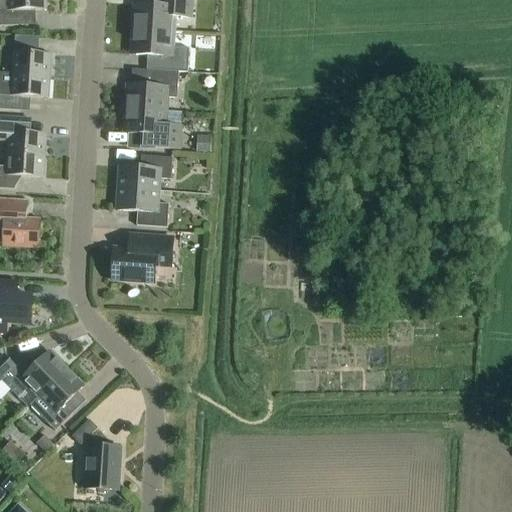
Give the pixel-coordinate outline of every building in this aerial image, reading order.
[(46,0),(7,0),(8,4),(0,4),(0,28),(18,28),(17,14),(46,13),(46,0)] [(134,7),(133,32),(174,34),(175,19),(192,20),(192,0),(159,0),(159,5),(156,8),(134,7)] [(174,34),(133,32),(131,57),(153,58),(156,62),(155,73),(188,75),(190,51),(173,50),(174,34)] [(13,54),(12,77),(50,79),(51,57),(13,54)] [(50,79),(12,77),(0,75),(0,111),(20,113),(21,99),(49,101),(50,79)] [(127,87),(126,112),(167,114),(168,100),(177,101),(179,77),(152,76),(152,87),(149,89),(127,87)] [(167,114),(126,112),(124,136),(146,136),(149,139),(148,150),(174,152),(181,152),(183,129),(175,129),(166,128),(167,114)] [(0,143),(8,144),(7,156),(45,159),(46,137),(19,135),(20,121),(0,119),(0,143)] [(198,137),(197,154),(211,155),(212,138),(198,137)] [(45,159),(7,156),(6,169),(0,169),(0,191),(15,192),(16,179),(44,181),(45,159)] [(120,169),(118,191),(159,194),(160,181),(171,182),(172,161),(142,158),(141,170),(120,169)] [(159,194),(118,191),(117,213),(138,215),(137,228),(168,230),(169,207),(158,206),(159,194)] [(0,202),(0,231),(4,232),(3,249),(39,251),(41,223),(27,222),(28,204),(0,202)] [(114,251),(112,283),(154,286),(155,268),(171,270),(173,241),(131,238),(130,252),(114,251)] [(0,334),(6,335),(7,325),(30,326),(32,300),(16,299),(17,285),(0,283),(0,334)] [(28,389),(39,400),(67,372),(50,355),(31,373),(22,363),(16,369),(5,357),(0,362),(0,384),(1,384),(17,400),(28,389)] [(84,389),(67,372),(39,400),(48,410),(40,418),(55,434),(73,417),(64,408),(84,389)] [(118,493),(121,451),(100,450),(100,445),(92,437),(98,431),(90,423),(73,439),(81,448),(84,445),(87,449),(84,491),(118,493)] [(45,438),(37,446),(45,454),(53,447),(45,438)]
